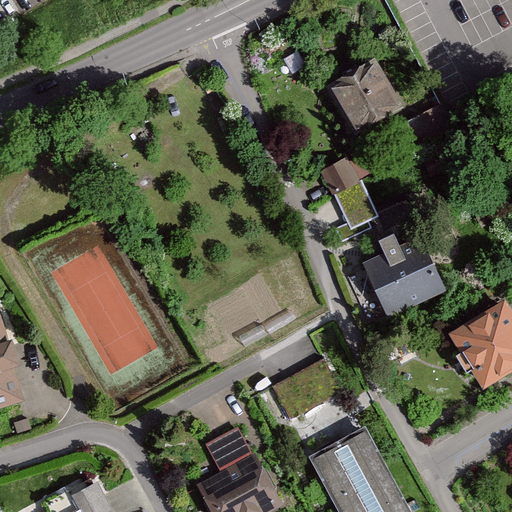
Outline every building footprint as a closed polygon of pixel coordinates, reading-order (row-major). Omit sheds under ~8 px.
[(403,112),(376,62),(333,84),(360,134),(403,112)] [(346,163),(317,180),(343,225),(332,232),(340,247),(370,229),(367,223),(377,217),(346,163)] [(421,242),(366,270),(393,322),(448,294),(421,242)] [(511,303),(456,338),(489,391),(511,376),(511,303)] [(0,410),(22,404),(0,326),(0,410)] [(320,364),(271,392),(290,424),(339,396),(320,364)] [(412,511),(368,429),(312,459),(340,511),(412,511)] [(235,434),(205,450),(219,476),(196,487),(209,511),(274,511),(283,507),(257,456),(249,460),(235,434)] [(113,511),(99,486),(74,499),(80,511),(77,511),(113,511)]
